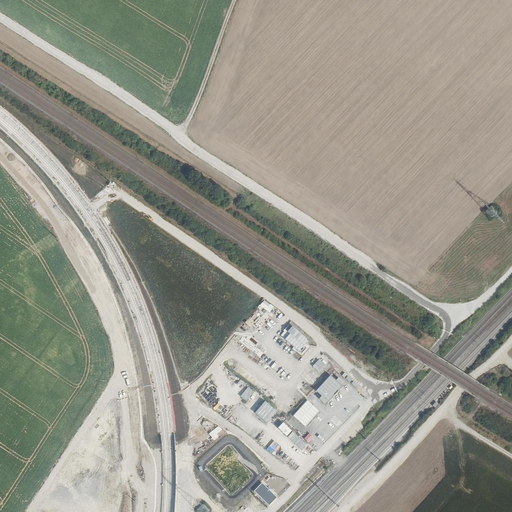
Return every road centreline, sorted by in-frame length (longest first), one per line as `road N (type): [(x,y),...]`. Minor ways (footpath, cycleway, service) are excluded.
road 1 (track): [(0,19),(447,317),(442,340),(400,385),(385,388),(123,196)]
road 2 (track): [(138,511),(112,329),(46,212),(0,156)]
road 3 (track): [(178,135),(234,0)]
road 4 (track): [(346,511),(443,411)]
